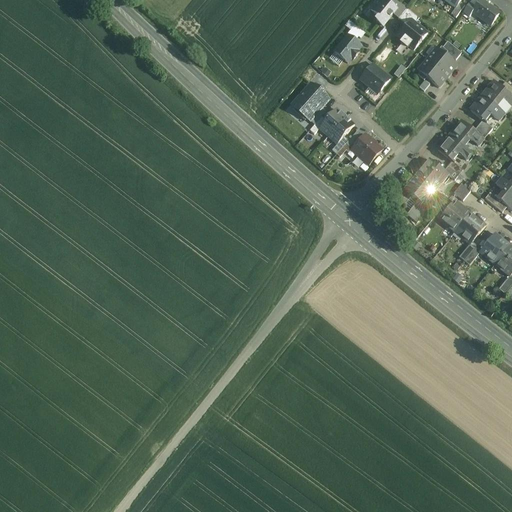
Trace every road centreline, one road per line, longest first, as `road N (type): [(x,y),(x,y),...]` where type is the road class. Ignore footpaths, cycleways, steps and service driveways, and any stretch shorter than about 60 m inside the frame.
road 1 (unclassified): [(116,511),(350,221)]
road 2 (secondary): [(109,0),(350,221)]
road 3 (secondary): [(350,221),(511,352)]
road 4 (residential): [(406,156),(511,28)]
